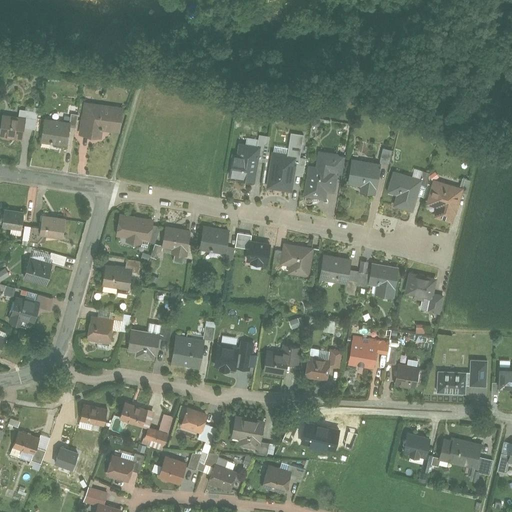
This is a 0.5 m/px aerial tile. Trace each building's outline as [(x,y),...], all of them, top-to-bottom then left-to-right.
[(125,106),(84,100),(79,135),(99,138),(100,130),(120,133),(125,106)] [(26,117),(24,128),(35,130),(38,111),(19,109),(18,116),(26,117)] [(18,116),(3,114),(0,135),(0,136),(23,139),(24,128),(26,117),(18,116)] [(71,123),(71,127),(75,128),(78,115),(71,114),(70,122),(71,123)] [(70,122),(44,118),(40,142),(67,146),(71,127),(71,123),(70,122)] [(291,132),(287,154),(297,156),(296,160),(299,160),(303,134),(291,132)] [(259,135),(258,147),(256,161),(266,162),(269,137),(259,135)] [(232,155),(229,177),(253,181),(256,161),(258,147),(239,144),(237,155),(232,155)] [(389,165),(392,151),(382,148),(379,162),(389,165)] [(273,151),(267,185),(291,189),(296,160),(297,156),(287,154),(273,151)] [(314,166),(309,166),(304,196),(327,199),(328,192),(334,193),(337,174),(340,175),(343,155),(316,151),(314,166)] [(381,163),(352,159),(348,184),(361,186),(360,192),(376,195),(381,163)] [(412,176),(420,179),(422,172),(414,169),(412,176)] [(412,176),(393,171),(386,192),(396,195),(393,206),(414,212),(423,180),(420,179),(412,176)] [(460,187),(434,179),(426,204),(437,208),(434,217),(453,223),(463,193),(464,188),(460,187)] [(464,188),(463,193),(467,194),(471,181),(462,179),(460,187),(464,188)] [(5,208),(3,227),(11,228),(22,229),(25,211),(5,208)] [(41,228),(40,235),(44,236),(64,239),(67,219),(43,215),(41,228)] [(153,221),(119,215),(115,238),(125,240),(125,243),(141,246),(142,243),(150,244),(153,221)] [(33,226),(25,225),(23,239),(30,241),(33,226)] [(30,241),(39,242),(44,236),(40,235),(41,228),(33,226),(30,241)] [(191,231),(165,227),(162,249),(171,251),(171,255),(187,258),(191,231)] [(230,231),(203,227),(199,251),(224,255),(226,255),(227,250),(230,231)] [(252,235),(237,233),(235,247),(250,249),(251,241),(252,235)] [(270,244),(251,241),(250,249),(248,262),(250,262),(250,264),(263,266),(263,264),(267,265),(270,244)] [(312,247),(284,242),(283,251),(281,261),(281,264),(289,265),(288,273),(309,277),(315,248),(312,247)] [(160,247),(154,245),(150,258),(155,260),(160,247)] [(34,250),(32,257),(53,264),(53,263),(54,260),(51,259),(52,255),(50,255),(34,250)] [(234,252),(227,250),(226,255),(224,255),(223,260),(232,262),(234,252)] [(273,259),(281,261),(283,251),(275,250),(273,259)] [(50,255),(52,255),(51,259),(54,260),(53,263),(64,266),(67,258),(51,252),(50,255)] [(353,258),(324,253),(320,278),(348,284),(349,278),(351,270),(353,258)] [(31,257),(24,278),(47,285),(53,264),(32,257),(31,257)] [(125,260),(123,270),(132,272),(132,273),(137,274),(140,263),(125,260)] [(371,274),(369,284),(376,285),(375,293),(395,296),(401,267),(373,262),(371,274)] [(106,266),(101,287),(128,293),(132,273),(132,272),(123,270),(106,266)] [(0,280),(1,281),(10,275),(5,268),(0,271),(0,280)] [(358,271),(351,270),(349,278),(357,280),(358,271)] [(371,274),(358,271),(357,280),(358,280),(357,285),(368,287),(369,284),(371,274)] [(444,295),(432,292),(435,280),(410,273),(405,292),(415,295),(414,297),(426,300),(426,299),(430,299),(427,311),(439,314),(444,295)] [(357,280),(349,278),(348,284),(347,292),(355,294),(357,285),(358,280),(357,280)] [(16,287),(6,284),(3,293),(13,296),(16,287)] [(22,290),(20,296),(41,302),(41,303),(52,306),(54,299),(22,290)] [(20,296),(17,295),(12,315),(11,314),(9,321),(24,325),(25,321),(30,322),(30,321),(36,322),(41,303),(41,302),(20,296)] [(129,315),(123,314),(121,325),(127,326),(129,315)] [(114,321),(91,317),(87,339),(97,341),(109,344),(110,344),(114,321)] [(298,317),(289,320),(292,328),(301,325),(298,317)] [(335,331),(337,320),(327,319),(325,329),(335,331)] [(206,320),(202,339),(205,340),(212,341),(216,322),(206,320)] [(147,331),(158,333),(160,324),(148,322),(147,331)] [(147,331),(132,328),(128,349),(136,351),(135,356),(156,360),(161,334),(158,333),(147,331)] [(0,330),(0,335),(6,339),(8,335),(0,330)] [(187,337),(177,335),(172,363),(200,368),(205,340),(202,339),(203,336),(187,334),(187,337)] [(363,336),(354,334),(348,363),(374,368),(377,353),(387,354),(389,344),(390,341),(368,337),(367,342),(362,341),(363,336)] [(109,344),(97,341),(96,347),(108,349),(109,344)] [(243,341),(241,349),(237,368),(249,370),(254,343),(243,341)] [(268,349),(264,371),(286,375),(289,362),(298,364),(301,348),(292,346),(292,344),(283,342),(282,352),(268,349)] [(218,344),(215,364),(220,365),(219,369),(234,371),(234,367),(237,368),(241,349),(218,344)] [(399,346),(389,344),(387,354),(386,362),(395,364),(399,346)] [(318,357),(328,358),(329,350),(320,348),(318,357)] [(330,348),(329,350),(328,358),(332,359),(331,362),(339,364),(341,350),(330,348)] [(309,355),(305,376),(328,381),(331,362),(332,359),(328,358),(318,357),(309,355)] [(408,358),(406,364),(418,366),(419,360),(408,358)] [(470,372),(466,372),(465,386),(486,387),(487,360),(471,360),(470,372)] [(406,364),(398,362),(394,383),(418,387),(422,367),(418,366),(406,364)] [(511,369),(499,369),(499,383),(499,389),(511,389),(511,369)] [(466,372),(438,371),(437,393),(465,394),(465,386),(466,372)] [(128,395),(123,412),(146,419),(151,403),(128,395)] [(111,402),(87,397),(83,414),(103,418),(107,419),(111,402)] [(212,407),(191,400),(184,419),(202,425),(206,426),(209,417),(212,407)] [(269,415),(239,409),(236,430),(243,431),(242,438),(264,442),(269,415)] [(102,424),(103,418),(83,414),(82,420),(102,424)] [(214,418),(209,417),(206,426),(202,425),(200,432),(209,434),(214,418)] [(163,418),(161,423),(171,426),(173,421),(163,418)] [(161,423),(152,420),(148,433),(155,435),(155,434),(168,438),(172,426),(171,426),(161,423)] [(299,427),(289,424),(282,438),(290,442),(292,440),(300,443),(334,449),(337,444),(352,449),(358,432),(349,430),(348,432),(340,430),(340,428),(306,421),(304,427),(299,427)] [(435,431),(410,426),(406,446),(413,447),(412,450),(424,452),(424,450),(427,450),(431,451),(435,431)] [(447,432),(443,452),(471,459),(480,461),(482,448),(485,435),(457,428),(456,434),(447,432)] [(40,437),(18,429),(12,446),(32,453),(33,454),(36,446),(40,437)] [(50,437),(40,434),(40,437),(36,446),(46,450),(50,437)] [(36,446),(33,454),(32,459),(35,460),(41,463),(42,461),(45,452),(46,450),(36,446)] [(79,451),(60,446),(56,456),(54,463),(72,468),(79,451)] [(199,458),(203,449),(195,446),(192,455),(199,458)] [(205,462),(208,456),(211,448),(204,446),(203,449),(199,458),(199,459),(205,462)] [(209,457),(218,460),(222,448),(218,446),(212,446),(211,448),(208,456),(209,457)] [(511,454),(511,455),(511,452),(511,447),(504,446),(500,463),(510,465),(511,455),(511,454)] [(125,447),(123,451),(135,455),(137,450),(125,447)] [(138,447),(137,450),(135,455),(138,456),(145,458),(147,450),(138,447)] [(496,451),(482,448),(480,461),(479,462),(481,462),(484,463),(483,465),(493,467),(496,451)] [(115,449),(109,469),(132,476),(138,456),(135,455),(123,451),(115,449)] [(168,449),(161,470),(183,478),(191,456),(168,449)] [(223,450),(220,457),(228,460),(231,454),(231,453),(223,450)] [(431,451),(427,450),(424,463),(434,465),(436,452),(431,451)] [(42,461),(53,465),(54,463),(56,456),(45,452),(42,461)] [(228,460),(236,463),(238,456),(231,454),(228,460)] [(215,468),(212,475),(234,483),(241,465),(236,463),(228,460),(220,457),(219,456),(218,460),(215,468)] [(215,468),(218,460),(209,457),(206,464),(215,468)] [(479,462),(480,461),(471,459),(468,472),(478,474),(481,462),(479,462)] [(41,463),(35,460),(32,468),(39,470),(41,463)] [(268,464),(261,486),(285,493),(289,479),(292,471),(290,470),(288,470),(279,467),(268,464)] [(289,479),(301,482),(305,470),(290,465),(288,470),(292,471),(289,479)] [(102,496),(108,497),(111,486),(91,480),(87,495),(101,499),(102,496)] [(26,489),(20,486),(18,493),(26,496),(27,493),(25,492),(26,489)] [(108,497),(102,496),(101,499),(96,511),(123,511),(126,503),(108,497)]
